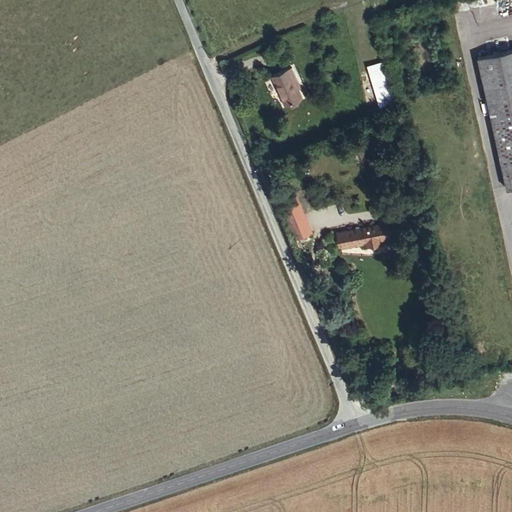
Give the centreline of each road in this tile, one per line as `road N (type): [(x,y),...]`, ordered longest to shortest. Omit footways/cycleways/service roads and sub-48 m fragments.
road 1 (unclassified): [(362,418),(184,0)]
road 2 (tertiary): [(98,511),(362,418)]
road 3 (tertiary): [(362,418),(428,406),(499,411)]
